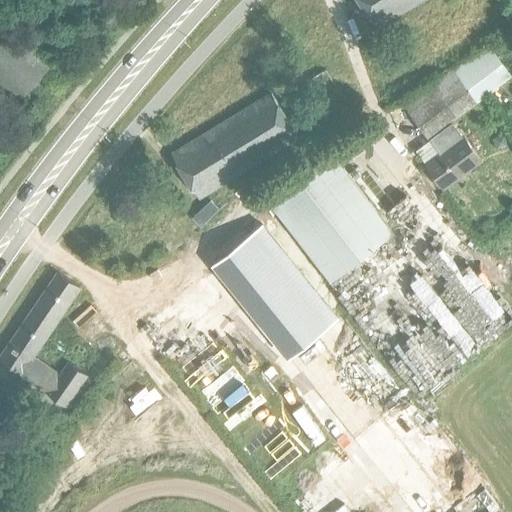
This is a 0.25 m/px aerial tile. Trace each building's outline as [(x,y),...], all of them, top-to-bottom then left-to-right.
[(360,0),(376,26),(418,0),(360,0)] [(52,62),(0,16),(0,82),(19,99),(52,62)] [(489,46),(400,101),(412,116),(427,138),(428,138),(451,120),(493,88),(494,89),(511,75),(489,46)] [(172,154),(198,196),(297,136),(271,93),(172,154)] [(463,136),(451,120),(428,138),(440,153),(426,164),(443,187),(457,176),(457,175),(480,158),(464,136),(463,136)] [(268,200),(330,281),(393,232),(331,152),(268,200)] [(261,223),(215,260),(263,320),(291,355),(338,317),(309,282),(261,223)] [(64,404),(86,373),(70,361),(60,375),(31,356),(79,285),(59,271),(0,357),(0,358),(49,392),(48,393),(64,404)]
